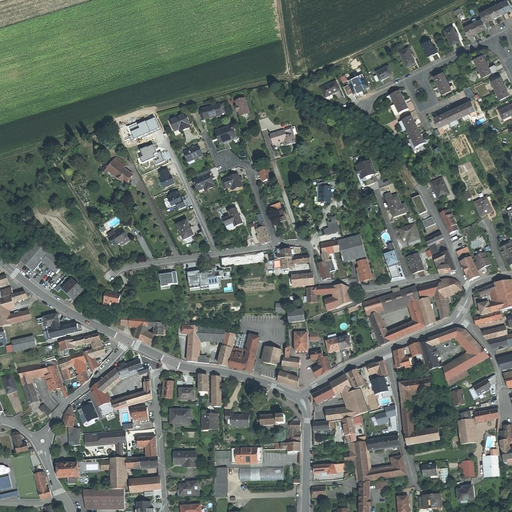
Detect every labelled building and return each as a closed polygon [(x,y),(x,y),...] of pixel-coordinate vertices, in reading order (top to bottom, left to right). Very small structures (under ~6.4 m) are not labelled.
[(511,6),(509,1),(499,5),(504,14),(508,12),(510,11),(511,9),(511,6)] [(499,5),(490,9),(495,18),(498,17),(504,14),(499,5)] [(490,20),(495,18),(490,9),(481,14),(482,15),(484,19),(486,23),(490,20)] [(473,19),(475,23),(484,19),(482,15),(473,19)] [(475,23),(473,19),(463,24),(465,28),(475,23)] [(475,23),(479,33),(484,30),(488,28),(486,23),(484,19),(475,23)] [(475,23),(465,28),(470,37),(474,35),(479,33),(475,23)] [(456,32),(454,27),(445,31),(452,45),(456,44),(461,41),(458,35),(456,32)] [(437,53),(431,40),(423,44),(429,57),(433,55),(437,53)] [(400,52),(407,67),(411,65),(416,63),(409,48),(400,52)] [(479,56),(475,59),(480,68),(489,64),(484,54),(479,56)] [(489,64),(480,68),(482,73),(483,76),(484,78),(493,73),(490,68),(489,64)] [(393,74),(389,65),(377,71),(378,74),(375,76),(377,81),(381,79),(381,80),(387,77),(393,74)] [(490,68),(493,73),(499,70),(498,68),(496,65),(490,68)] [(362,70),(347,77),(349,80),(363,74),(362,70)] [(437,82),(439,86),(449,81),(444,72),(435,77),(437,82)] [(369,86),(363,74),(349,80),(354,92),(359,90),(361,89),(363,88),(369,86)] [(504,82),(502,78),(493,83),(497,91),(506,87),(504,82)] [(341,90),(336,81),(322,89),(326,97),(327,97),(328,99),(330,99),(334,97),(333,94),(336,92),(341,90)] [(449,81),(439,86),(441,90),(444,95),(453,90),(449,81)] [(464,89),(468,99),(475,95),(470,86),(464,89)] [(506,87),(497,91),(502,100),(511,96),(509,91),(506,87)] [(395,105),(404,100),(402,96),(400,91),(391,96),(393,99),(395,105)] [(236,107),(238,112),(240,112),(241,116),(244,115),(250,113),(246,99),(236,103),(238,107),(236,107)] [(400,114),(409,110),(407,105),(404,100),(395,105),(400,114)] [(468,104),(464,106),(468,115),(471,113),(477,111),(473,101),(468,104)] [(204,114),(205,120),(209,119),(222,116),(222,115),(220,105),(205,109),(206,113),(204,114)] [(395,105),(391,107),(396,116),(400,114),(395,105)] [(511,105),(500,111),(505,122),(511,119),(511,116),(511,115),(511,105)] [(459,108),(454,110),(458,119),(468,115),(464,106),(459,108)] [(450,112),(445,114),(449,123),(458,119),(454,110),(450,112)] [(449,123),(445,114),(440,116),(436,119),(440,128),(444,126),(449,123)] [(185,115),(171,121),(176,131),(181,129),(182,131),(187,129),(190,127),(185,115)] [(407,130),(417,125),(415,123),(414,120),(412,116),(411,116),(403,120),(407,130)] [(159,128),(155,119),(147,122),(151,132),(159,128)] [(151,132),(147,122),(139,126),(140,129),(132,133),(135,139),(151,132)] [(407,130),(412,139),(421,134),(419,130),(417,125),(407,130)] [(233,126),(217,132),(219,137),(220,136),(223,144),(231,141),(237,139),(233,126)] [(286,131),(271,135),(274,145),(278,144),(285,142),(288,141),(286,132),(286,131)] [(286,132),(288,141),(285,142),(287,147),(296,144),(294,135),(292,136),(290,131),(286,132)] [(415,147),(416,148),(425,144),(424,141),(422,138),(421,134),(412,139),(412,140),(415,147)] [(147,147),(140,150),(143,157),(140,158),(143,163),(153,159),(156,157),(154,154),(157,153),(153,145),(148,148),(147,147)] [(199,147),(185,153),(189,161),(194,159),(194,160),(203,156),(202,153),(199,147)] [(156,157),(153,159),(156,165),(165,161),(160,152),(157,153),(154,154),(156,157)] [(133,176),(123,169),(126,165),(125,164),(116,158),(113,162),(110,166),(108,169),(110,170),(127,183),(130,180),(133,176)] [(357,167),(362,180),(371,176),(376,173),(371,161),(362,165),(357,167)] [(174,184),(168,169),(159,173),(161,178),(159,179),(163,189),(174,184)] [(197,176),(199,180),(210,175),(213,174),(211,170),(197,176)] [(269,170),(260,173),(262,178),(263,183),(272,179),(269,170)] [(199,180),(194,182),(198,191),(200,190),(201,193),(214,188),(211,180),(212,180),(211,178),(210,175),(199,180)] [(239,175),(224,180),(224,181),(227,189),(227,190),(232,188),(233,191),(243,187),(241,180),(239,175)] [(437,180),(431,183),(435,191),(438,199),(450,194),(443,178),(437,180)] [(331,186),(319,186),(318,202),(331,202),(331,186)] [(463,193),(466,200),(472,197),(470,190),(463,193)] [(182,203),(178,192),(167,196),(171,207),(182,203)] [(420,195),(412,198),(419,215),(427,212),(420,195)] [(391,208),(394,217),(396,216),(400,215),(408,212),(405,205),(401,206),(398,196),(387,199),(391,208)] [(487,197),(475,203),(481,217),(488,214),(493,212),(487,197)] [(244,225),(237,209),(228,213),(230,217),(223,220),(229,233),(237,230),(236,228),(238,227),(244,225)] [(449,216),(447,211),(441,214),(443,219),(445,224),(455,219),(452,214),(449,216)] [(432,216),(422,221),(426,228),(435,224),(432,216)] [(455,219),(445,224),(448,229),(450,234),(456,231),(454,226),(457,225),(456,221),(455,219)] [(189,239),(195,236),(188,221),(177,225),(184,241),(189,239)] [(341,232),(338,221),(323,225),(326,236),(341,232)] [(415,225),(400,230),(402,235),(403,239),(407,237),(409,243),(411,242),(420,239),(415,225)] [(259,236),(267,233),(265,227),(257,230),(259,236)] [(114,245),(116,248),(120,245),(120,244),(124,242),(129,239),(123,229),(114,235),(110,238),(111,240),(114,245)] [(267,244),(271,242),(267,233),(259,236),(261,240),(263,245),(267,244)] [(439,241),(444,239),(442,236),(441,233),(425,239),(430,250),(432,256),(433,258),(440,255),(435,245),(440,243),(439,241)] [(361,235),(349,238),(355,260),(366,257),(361,235)] [(349,238),(338,241),(341,252),(344,263),(355,260),(349,238)] [(41,262),(49,252),(35,241),(19,261),(33,272),(41,262)] [(338,241),(326,244),(328,253),(341,252),(338,241)] [(502,248),(510,265),(511,264),(511,242),(510,244),(502,248)] [(326,244),(321,245),(323,251),(320,252),(321,256),(324,256),(326,262),(329,273),(333,272),(336,271),(333,260),(330,260),(328,253),(326,244)] [(467,247),(457,252),(459,256),(469,252),(467,247)] [(281,260),(292,258),(291,248),(281,249),(282,256),(279,256),(278,256),(279,260),(281,260)] [(395,266),(400,264),(396,251),(391,253),(384,255),(388,268),(395,266)] [(444,260),(450,257),(448,251),(440,255),(433,258),(440,274),(444,274),(439,263),(444,261),(444,260)] [(56,274),(64,264),(49,252),(41,262),(56,274)] [(474,263),(478,271),(485,268),(491,265),(488,258),(487,259),(485,253),(476,257),(478,261),(474,263)] [(418,255),(408,259),(413,274),(419,272),(424,270),(422,265),(420,259),(418,255)] [(456,270),(450,257),(444,260),(444,261),(449,273),(453,272),(456,270)] [(470,281),(480,276),(478,271),(474,263),(471,257),(461,262),(465,271),(470,281)] [(293,258),(292,258),(281,260),(281,263),(282,270),(294,269),(294,265),(293,259),(293,258)] [(326,262),(319,264),(320,270),(322,274),(324,280),(331,278),(329,273),(326,262)] [(367,281),(373,279),(369,266),(361,268),(357,270),(361,283),(367,281)] [(188,273),(190,289),(201,287),(202,288),(209,287),(209,285),(219,284),(218,278),(218,276),(224,275),(223,271),(218,272),(217,268),(212,269),(213,271),(208,272),(206,272),(206,270),(204,268),(201,269),(199,271),(200,273),(197,274),(197,272),(188,273)] [(167,274),(159,275),(160,280),(161,280),(162,286),(178,284),(176,272),(167,273),(167,274)] [(313,275),(293,277),(294,288),(314,286),(314,280),(313,275)] [(0,278),(0,285),(8,283),(6,276),(0,278)] [(74,300),(82,290),(71,280),(62,289),(68,295),(74,300)] [(446,297),(443,286),(446,285),(445,280),(442,281),(437,283),(440,294),(435,295),(436,302),(438,302),(446,300),(446,297)] [(449,280),(445,280),(446,285),(443,286),(446,297),(448,297),(455,294),(463,292),(463,290),(461,285),(458,283),(457,282),(455,281),(452,280),(449,280)] [(511,280),(503,282),(495,283),(497,291),(500,303),(502,310),(511,307),(511,280)] [(440,294),(437,283),(418,287),(421,299),(435,295),(440,294)] [(479,290),(481,296),(497,291),(495,283),(479,290)] [(352,303),(349,288),(343,286),(339,286),(334,287),(335,292),(337,299),(335,300),(337,309),(352,303)] [(420,300),(417,287),(380,298),(384,311),(409,303),(418,301),(420,300)] [(0,292),(0,296),(1,299),(12,296),(14,295),(13,292),(12,289),(12,288),(0,292)] [(315,289),(308,289),(308,295),(309,304),(317,303),(316,293),(315,289)] [(12,296),(14,303),(27,299),(26,295),(25,292),(12,296)] [(112,295),(106,294),(104,306),(109,307),(110,304),(119,305),(121,296),(116,295),(116,296),(112,295)] [(4,308),(7,308),(15,305),(14,303),(12,296),(1,299),(4,308)] [(448,314),(450,313),(448,302),(449,302),(448,297),(446,297),(446,300),(438,302),(442,320),(449,317),(448,314)] [(384,311),(380,298),(364,303),(368,316),(379,312),(379,313),(384,311)] [(419,301),(427,326),(435,323),(433,316),(432,316),(426,299),(419,301)] [(335,300),(326,303),(326,306),(328,312),(337,309),(335,300)] [(415,331),(426,327),(418,301),(409,303),(415,322),(388,333),(391,342),(402,337),(415,331)] [(482,315),(491,313),(489,305),(489,302),(479,305),(482,315)] [(493,312),(502,310),(500,303),(489,305),(491,313),(493,312)] [(277,304),(277,313),(287,313),(287,304),(277,304)] [(321,315),(328,312),(326,306),(319,308),(321,315)] [(9,318),(8,312),(0,313),(0,325),(1,328),(7,327),(5,319),(9,318)] [(21,315),(23,322),(31,320),(30,312),(21,314),(21,315)] [(304,312),(289,313),(289,324),(305,322),(304,312)] [(386,344),(391,342),(388,333),(379,313),(379,312),(368,316),(366,317),(370,329),(373,328),(374,331),(372,332),(375,341),(378,340),(381,346),(386,344)] [(475,318),(476,325),(492,321),(492,320),(490,314),(475,318)] [(12,325),(23,322),(21,315),(9,318),(5,319),(7,327),(12,326),(12,325)] [(58,315),(44,318),(45,323),(47,328),(60,325),(59,319),(58,315)] [(121,325),(129,326),(130,317),(122,316),(121,325)] [(138,318),(130,317),(129,326),(137,327),(137,326),(138,318)] [(138,318),(137,326),(149,326),(155,326),(155,325),(162,325),(161,320),(149,319),(147,318),(138,318)] [(165,330),(164,330),(163,327),(163,325),(162,325),(155,325),(155,326),(155,335),(166,336),(165,330)] [(198,326),(190,325),(187,362),(195,363),(196,356),(197,340),(198,326)] [(6,343),(15,341),(12,326),(7,327),(1,328),(0,328),(0,343),(5,342),(6,343)] [(137,326),(137,327),(134,338),(139,341),(145,344),(148,333),(149,326),(137,326)] [(198,326),(197,340),(224,342),(226,333),(225,333),(226,329),(202,327),(202,326),(198,326)] [(483,334),(487,340),(500,337),(507,334),(508,335),(509,335),(506,327),(497,329),(497,331),(483,334)] [(78,339),(75,328),(45,335),(47,346),(60,343),(74,340),(78,339)] [(430,341),(431,345),(456,336),(471,353),(481,347),(466,331),(458,328),(448,332),(429,339),(430,341)] [(145,344),(151,346),(155,335),(148,333),(145,344)] [(236,335),(226,333),(224,342),(223,346),(233,349),(236,335)] [(302,352),(308,352),(308,333),(301,333),(295,333),(296,352),(302,352)] [(99,334),(85,338),(87,344),(87,345),(92,343),(101,341),(100,338),(99,334)] [(45,335),(15,341),(6,343),(8,353),(8,354),(15,352),(15,353),(47,346),(45,335)] [(247,352),(256,354),(260,338),(250,336),(246,352),(247,352)] [(337,339),(340,350),(346,349),(351,347),(350,343),(349,339),(348,336),(337,339)] [(74,340),(75,346),(87,344),(85,338),(85,337),(78,339),(74,340)] [(509,346),(507,337),(488,342),(494,350),(499,348),(504,347),(509,346)] [(335,352),(340,350),(337,339),(332,340),(326,342),(329,353),(335,352)] [(64,358),(77,355),(75,346),(74,340),(60,343),(64,358)] [(103,348),(101,341),(92,343),(94,350),(103,348)] [(436,349),(433,350),(431,345),(430,341),(421,343),(430,370),(438,367),(437,364),(435,356),(437,355),(436,349)] [(414,345),(410,346),(414,357),(417,356),(422,354),(419,343),(414,345)] [(233,349),(223,346),(219,365),(228,367),(233,349)] [(447,381),(466,371),(489,357),(481,347),(471,353),(444,369),(447,381)] [(91,351),(94,358),(105,354),(104,351),(103,348),(94,350),(91,351)] [(282,350),(270,348),(266,363),(278,366),(282,350)] [(405,366),(404,359),(402,349),(394,352),(397,368),(405,366)] [(91,351),(84,353),(93,373),(99,367),(97,364),(94,358),(91,351)] [(317,359),(323,358),(322,351),(311,353),(311,356),(312,360),(317,359)] [(242,370),(251,373),(253,364),(256,354),(247,352),(247,353),(246,353),(246,356),(246,357),(245,359),(242,370)] [(58,362),(62,370),(66,368),(74,365),(78,373),(85,369),(81,361),(86,360),(83,353),(70,357),(70,358),(58,362)] [(235,357),(232,356),(229,367),(242,370),(245,359),(242,359),(235,357)] [(59,366),(56,357),(45,359),(46,364),(18,370),(21,378),(30,376),(37,375),(48,373),(46,369),(56,366),(59,366)] [(323,358),(317,359),(319,367),(321,376),(332,369),(331,368),(328,357),(323,358)] [(287,366),(292,367),(293,359),(284,358),(280,373),(285,374),(287,366)] [(105,360),(104,359),(97,364),(99,367),(99,368),(105,360)] [(511,359),(500,362),(501,367),(503,371),(511,368),(511,359)] [(117,369),(120,378),(143,369),(140,360),(125,366),(117,369)] [(387,402),(395,400),(384,361),(368,365),(370,373),(377,371),(380,382),(381,382),(387,402)] [(53,391),(63,387),(56,366),(46,369),(48,373),(51,384),(53,391)] [(321,376),(319,367),(311,372),(317,379),(321,376)] [(65,381),(70,380),(66,368),(62,370),(65,381)] [(86,372),(85,369),(78,373),(76,374),(82,385),(85,383),(89,380),(85,373),(86,372)] [(112,372),(101,381),(106,391),(121,379),(120,378),(117,369),(112,372)] [(351,372),(347,373),(354,390),(360,387),(364,386),(357,369),(351,372)] [(468,375),(466,371),(447,381),(450,386),(468,375)] [(288,375),(285,374),(280,373),(278,381),(286,384),(288,375)] [(13,392),(17,391),(12,375),(2,378),(8,394),(13,392)] [(203,376),(199,375),(200,393),(206,393),(208,393),(208,376),(203,376)] [(299,383),(299,379),(289,376),(288,375),(286,384),(298,387),(299,383)] [(346,375),(330,384),(331,385),(336,395),(346,390),(352,387),(346,375)] [(25,391),(34,388),(30,376),(21,378),(25,391)] [(429,378),(399,383),(400,390),(401,395),(409,393),(431,390),(429,378)] [(151,389),(150,380),(145,380),(145,392),(112,403),(115,410),(152,399),(151,389)] [(101,381),(91,390),(103,418),(116,412),(115,410),(112,403),(106,391),(101,381)] [(163,397),(172,398),(173,382),(169,381),(164,381),(163,397)] [(364,386),(360,387),(368,405),(375,402),(368,384),(364,386)] [(331,385),(313,394),(316,399),(318,404),(328,399),(332,397),(336,395),(331,385)] [(264,400),(268,392),(259,388),(254,386),(254,395),(264,400)] [(352,387),(346,390),(353,409),(356,417),(368,412),(360,389),(354,391),(352,387)] [(30,405),(38,402),(34,388),(25,391),(30,405)] [(497,400),(494,388),(476,392),(479,404),(497,400)] [(81,397),(88,412),(86,413),(87,417),(91,415),(94,422),(103,418),(91,390),(90,389),(81,397)] [(180,389),(180,399),(193,400),(193,389),(186,389),(180,389)] [(405,433),(412,433),(409,393),(401,395),(401,396),(405,433)] [(387,402),(388,407),(361,415),(364,428),(397,418),(396,408),(395,400),(387,402)] [(65,415),(75,417),(73,413),(71,405),(69,408),(65,415)] [(133,412),(137,422),(145,420),(150,418),(149,413),(147,407),(133,412)] [(49,416),(52,413),(46,408),(43,411),(49,416)] [(356,417),(353,409),(326,413),(326,421),(356,417)] [(475,413),(475,414),(476,422),(489,420),(499,418),(498,409),(475,413)] [(462,420),(472,419),(471,415),(475,414),(475,413),(475,412),(474,412),(473,410),(461,414),(462,420)] [(171,417),(171,423),(190,423),(190,411),(171,411),(171,417)] [(63,425),(73,427),(75,417),(65,415),(63,425)] [(203,415),(203,430),(218,430),(218,415),(210,415),(203,415)] [(240,415),(232,416),(232,420),(232,426),(249,426),(249,415),(240,415)] [(258,423),(261,422),(261,426),(262,426),(279,425),(279,424),(286,424),(285,415),(278,416),(278,415),(260,416),(261,419),(257,420),(258,423)] [(288,434),(290,434),(290,430),(299,430),(301,430),(301,426),(301,422),(297,418),(291,422),(288,425),(288,434)] [(355,434),(353,418),(343,420),(343,422),(344,424),(345,430),(345,435),(355,434)] [(462,420),(458,421),(461,444),(475,443),(472,419),(462,420)] [(314,427),(314,431),(321,430),(323,430),(329,430),(329,428),(329,422),(314,423),(314,427)] [(81,428),(69,428),(70,445),(80,445),(80,438),(81,438),(81,434),(81,428)] [(440,439),(438,429),(406,435),(407,444),(440,439)] [(84,442),(100,440),(100,443),(138,440),(138,438),(139,438),(138,430),(83,434),(84,442)] [(503,461),(507,461),(508,465),(511,464),(511,448),(509,449),(508,443),(507,438),(505,439),(504,431),(500,431),(502,441),(500,441),(501,449),(502,449),(503,461)] [(16,446),(22,444),(20,435),(18,434),(17,433),(13,434),(16,446)] [(301,438),(301,434),(299,434),(290,434),(290,443),(294,443),(294,442),(301,442),(301,438)] [(357,441),(355,434),(345,435),(345,436),(346,443),(353,442),(357,441)] [(400,446),(398,436),(366,440),(366,441),(368,451),(400,446)] [(156,437),(146,437),(139,438),(138,438),(138,440),(139,447),(146,446),(156,446),(156,442),(156,437)] [(338,444),(337,437),(314,440),(314,447),(338,444)] [(100,443),(100,440),(84,442),(85,460),(101,459),(100,443)] [(368,451),(366,441),(353,443),(348,443),(350,453),(344,454),(345,462),(354,462),(355,461),(357,483),(371,480),(371,475),(368,451)] [(281,449),(281,450),(286,450),(287,449),(288,449),(288,450),(288,452),(292,452),(301,452),(301,448),(301,443),(300,443),(294,443),(290,443),(287,443),(281,444),(281,449)] [(16,446),(17,453),(28,451),(27,444),(22,444),(16,446)] [(147,457),(157,456),(156,446),(146,446),(147,457)] [(232,449),(232,451),(232,459),(232,464),(257,463),(257,462),(262,462),(262,456),(262,448),(232,449)] [(175,458),(175,464),(184,464),(184,467),(195,467),(195,464),(195,452),(175,453),(175,458)] [(371,475),(371,480),(407,474),(405,465),(403,456),(391,459),(393,469),(374,472),(375,474),(371,475)] [(482,457),(484,477),(500,476),(498,456),(482,457)] [(157,462),(157,457),(141,458),(141,468),(158,467),(157,462)] [(111,461),(111,471),(111,490),(125,489),(124,466),(124,459),(124,458),(111,459),(111,461)] [(141,468),(141,458),(124,459),(124,466),(141,468)] [(473,460),(463,461),(464,477),(474,476),(473,460)] [(111,461),(101,461),(102,471),(111,471),(111,461)] [(79,477),(78,464),(58,465),(58,470),(58,478),(68,477),(77,477),(79,477)] [(343,464),(327,465),(328,472),(328,475),(336,474),(336,472),(344,471),(343,464)] [(328,472),(327,465),(313,466),(313,470),(314,473),(328,472)] [(436,465),(423,466),(423,471),(424,477),(431,476),(437,476),(436,465)] [(239,480),(284,479),(283,467),(239,468),(239,480)] [(215,497),(228,497),(227,468),(214,468),(215,497)] [(442,482),(449,481),(448,468),(440,468),(442,482)] [(0,489),(12,486),(10,474),(0,476),(0,489)] [(40,492),(46,490),(43,480),(37,481),(40,492)] [(387,484),(387,480),(376,481),(377,489),(386,488),(385,484),(387,484)] [(161,490),(160,482),(156,482),(130,484),(130,493),(161,490)] [(180,496),(199,495),(198,482),(188,483),(188,485),(179,485),(180,491),(180,496)] [(369,511),(370,482),(360,484),(360,489),(359,511),(369,511)] [(326,486),(312,487),(312,498),(326,497),(326,486)] [(457,490),(458,501),(474,499),(473,486),(462,487),(463,490),(460,490),(457,490)] [(49,489),(46,490),(40,492),(42,500),(51,497),(50,493),(49,489)] [(111,490),(84,490),(85,505),(125,505),(125,489),(111,490)] [(424,496),(419,497),(420,509),(441,507),(440,495),(424,496)] [(398,497),(398,511),(409,511),(408,496),(404,496),(398,497)] [(151,511),(151,503),(139,504),(137,504),(137,510),(139,510),(139,511),(151,511)]
